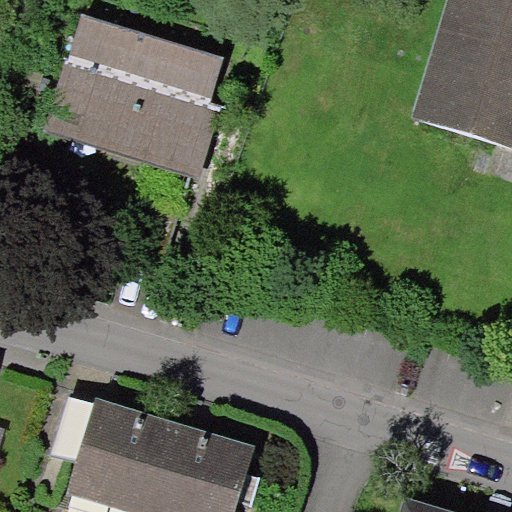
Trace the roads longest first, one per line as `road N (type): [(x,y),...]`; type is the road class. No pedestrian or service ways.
road 1 (residential): [(358,414),(0,304)]
road 2 (residential): [(511,462),(358,414)]
